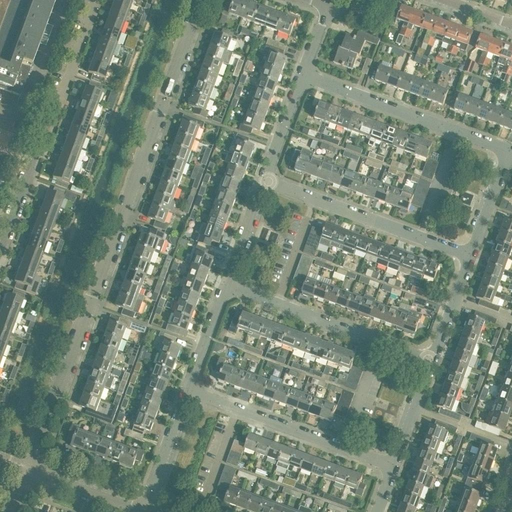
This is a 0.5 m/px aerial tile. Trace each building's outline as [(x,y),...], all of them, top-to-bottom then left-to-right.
[(0,0),(0,89),(20,97),(30,70),(26,68),(27,63),(32,65),(55,0),(0,0)] [(111,0),(110,4),(113,5),(129,11),(132,0),(111,0)] [(230,15),(241,19),(247,2),(240,0),(234,0),(232,5),(226,3),(222,15),(228,17),(229,14),(230,15)] [(252,23),(253,23),(259,7),(258,6),(247,2),(241,19),(252,23)] [(113,5),(108,16),(125,22),(129,11),(113,5)] [(254,23),(265,28),(271,11),(260,7),(259,7),(253,23),(254,24),(254,23)] [(400,35),(405,37),(414,12),(402,7),(400,12),(395,10),(390,23),(395,25),(397,20),(404,23),(400,35)] [(265,28),(277,32),(283,15),(282,15),(271,11),(265,28)] [(413,26),(421,29),(426,16),(414,12),(405,37),(409,39),(412,32),(411,31),(413,26)] [(283,15),(277,32),(288,36),(290,37),(296,20),(294,19),(294,20),(287,17),(284,16),(283,15)] [(108,16),(104,28),(120,34),(125,22),(108,16)] [(428,31),(426,37),(430,38),(432,33),(437,20),(426,16),(421,29),(428,31)] [(430,38),(428,46),(433,47),(435,41),(442,44),(442,43),(449,24),(437,20),(432,33),(430,38)] [(446,53),(451,54),(453,48),(461,29),(449,24),(442,43),(449,45),(446,53)] [(104,28),(100,39),(116,45),(120,34),(104,28)] [(453,48),(451,54),(456,56),(459,49),(466,52),(473,33),(461,29),(453,48)] [(215,35),(211,46),(227,52),(231,41),(232,40),(237,41),(239,36),(223,30),(221,36),(215,34),(215,35)] [(346,35),(341,49),(360,56),(365,42),(378,46),(380,40),(364,34),(364,35),(362,39),(362,40),(356,38),(355,37),(354,38),(346,35)] [(478,64),(483,66),(493,41),(488,39),(488,37),(484,35),(483,37),(481,36),(476,49),(483,52),(478,64)] [(428,46),(430,38),(426,37),(421,49),(426,50),(427,48),(428,46)] [(100,39),(96,50),(112,56),(116,45),(100,39)] [(266,45),(273,48),(275,42),(268,39),(266,45)] [(493,55),(500,58),(504,45),(493,41),(483,66),(488,68),(491,61),(493,55)] [(275,42),(273,48),(284,52),(286,46),(275,42)] [(266,66),(282,72),(287,59),(282,58),(284,52),(273,48),(266,45),(264,51),(270,53),(266,66)] [(502,73),(507,75),(511,61),(511,47),(504,45),(500,58),(498,64),(504,66),(502,73)] [(227,52),(211,46),(207,57),(206,58),(223,64),(223,63),(227,52)] [(360,56),(341,49),(339,48),(334,63),(342,66),(343,67),(352,70),(358,56),(360,56)] [(96,50),(92,61),(108,67),(112,56),(96,50)] [(206,59),(202,70),(219,76),(223,65),(223,64),(206,58),(206,59)] [(366,75),(367,75),(372,61),(367,59),(361,73),(362,74),(362,73),(366,75)] [(422,59),(420,64),(418,70),(424,72),(427,61),(422,59)] [(108,67),(92,61),(88,73),(92,75),(90,80),(102,84),(104,79),(108,67)] [(468,61),(465,71),(464,72),(471,74),(475,63),(468,61)] [(266,66),(261,78),(278,84),(282,72),(266,66)] [(375,81),(386,85),(391,71),(380,67),(375,81)] [(198,81),(198,82),(214,88),(215,87),(219,76),(202,70),(198,81)] [(386,85),(397,89),(403,75),(391,71),(386,85)] [(397,89),(409,93),(414,79),(403,75),(397,89)] [(261,78),(257,90),(273,96),(278,84),(261,78)] [(409,93),(420,97),(425,83),(414,79),(409,93)] [(86,87),(81,99),(97,105),(102,93),(99,92),(101,87),(89,82),(87,88),(86,87)] [(197,83),(193,94),(210,100),(214,89),(214,88),(198,82),(197,83)] [(420,97),(432,101),(437,87),(425,83),(420,97)] [(437,87),(432,101),(443,106),(448,92),(437,87)] [(257,90),(252,102),(269,108),(273,96),(257,90)] [(210,100),(193,94),(189,105),(189,106),(196,109),(194,114),(193,114),(206,119),(208,113),(206,112),(206,111),(210,100)] [(454,109),(465,114),(470,100),(459,95),(454,109)] [(81,99),(77,110),(93,116),(97,105),(81,99)] [(465,114),(477,118),(482,104),(470,100),(465,114)] [(252,102),(248,114),(265,119),(269,108),(252,102)] [(482,104),(477,118),(487,122),(492,108),(487,106),(487,103),(483,102),(482,104)] [(314,118),(326,122),(331,107),(320,103),(319,103),(314,118)] [(326,122),(337,127),(342,111),(331,107),(326,122)] [(487,122),(499,126),(504,112),(492,108),(487,122)] [(77,110),(73,121),(89,127),(93,116),(77,110)] [(337,127),(349,131),(354,116),(342,111),(337,127)] [(499,126),(511,130),(511,126),(511,114),(504,112),(499,126)] [(265,119),(248,114),(244,126),(241,125),(239,131),(251,135),(253,129),(260,132),(265,119)] [(349,131),(360,135),(365,120),(354,116),(349,131)] [(183,123),(179,134),(195,140),(199,129),(200,128),(203,129),(205,123),(193,118),(191,124),(183,122),(183,123)] [(368,145),(369,146),(377,124),(365,120),(360,135),(370,139),(368,145)] [(73,121),(69,133),(85,138),(89,127),(73,121)] [(376,141),(382,143),(388,128),(377,124),(369,146),(373,147),(376,141)] [(382,143),(394,147),(399,132),(388,128),(382,143)] [(394,147),(405,152),(410,136),(399,132),(394,147)] [(69,133),(65,144),(81,150),(85,138),(69,133)] [(175,145),(174,146),(191,152),(191,151),(195,140),(179,134),(175,145)] [(234,154),(250,159),(254,147),(247,145),(249,139),(237,134),(235,140),(238,141),(234,154)] [(405,152),(416,156),(422,141),(410,136),(405,152)] [(422,141),(416,156),(427,159),(426,160),(427,160),(428,159),(430,152),(433,144),(432,144),(422,141)] [(65,144),(61,155),(77,161),(81,150),(65,144)] [(174,147),(170,158),(186,164),(190,153),(191,153),(191,152),(174,146),(174,147)] [(295,171),(306,175),(313,156),(314,154),(302,149),(301,152),(296,150),(291,162),(297,164),(295,171)] [(439,163),(441,156),(430,152),(428,159),(439,163)] [(234,154),(229,166),(246,172),(250,159),(234,154)] [(61,155),(57,166),(73,172),(77,161),(61,155)] [(306,175),(318,179),(323,164),(325,159),(325,158),(320,156),(317,157),(313,156),(306,175)] [(166,169),(166,170),(182,176),(183,175),(182,175),(186,164),(170,158),(166,169)] [(318,179),(329,183),(335,168),(334,168),(336,163),(325,159),(323,164),(318,179)] [(428,159),(427,160),(425,165),(437,169),(439,163),(428,159)] [(425,165),(423,170),(435,175),(437,169),(425,165)] [(57,180),(55,185),(66,189),(68,184),(73,172),(57,166),(52,178),(57,180)] [(229,166),(225,178),(241,183),(246,172),(229,166)] [(329,183),(340,187),(346,172),(335,168),(329,183)] [(165,171),(161,182),(178,188),(182,177),(182,176),(166,170),(165,171)] [(421,177),(432,181),(435,175),(423,170),(423,172),(421,177)] [(340,187),(352,191),(357,176),(346,172),(340,187)] [(352,191),(363,196),(369,180),(357,176),(352,191)] [(225,178),(221,189),(220,190),(237,196),(241,183),(225,178)] [(363,196),(375,200),(380,185),(369,180),(363,196)] [(429,190),(431,184),(420,180),(418,184),(418,186),(429,190)] [(157,193),(157,194),(174,200),(174,199),(178,188),(161,182),(157,193)] [(375,200),(386,204),(391,189),(380,185),(375,200)] [(83,190),(72,186),(70,191),(81,195),(83,190)] [(418,186),(416,191),(415,192),(427,196),(429,190),(418,186)] [(402,193),(396,208),(407,212),(408,212),(411,205),(413,198),(415,192),(416,191),(404,187),(402,193)] [(219,195),(216,202),(232,207),(237,196),(220,190),(221,189),(217,188),(215,193),(219,195)] [(386,204),(396,208),(402,193),(391,189),(386,204)] [(43,203),(59,209),(64,197),(52,193),(47,191),(43,203)] [(74,201),(76,195),(66,191),(64,197),(74,201)] [(415,192),(413,198),(424,202),(427,196),(415,192)] [(157,195),(153,206),(169,212),(173,201),(174,200),(157,194),(157,195)] [(411,205),(422,209),(424,202),(413,198),(411,205)] [(216,202),(212,214),(228,220),(232,207),(216,202)] [(43,203),(39,214),(55,220),(59,209),(43,203)] [(169,212),(153,206),(149,217),(148,218),(156,221),(153,227),(165,231),(167,225),(165,225),(165,223),(169,212)] [(39,214),(35,226),(51,231),(55,220),(39,214)] [(212,214),(207,225),(224,231),(228,220),(212,214)] [(505,220),(501,231),(511,235),(511,221),(511,222),(505,219),(505,220)] [(219,244),(224,231),(207,225),(203,224),(198,236),(200,237),(198,243),(210,247),(212,241),(219,244)] [(331,249),(331,247),(338,229),(326,225),(324,232),(321,238),(319,244),(319,245),(331,249)] [(31,229),(29,236),(47,243),(51,231),(35,226),(34,229),(31,229)] [(312,228),(310,234),(321,238),(324,232),(312,228)] [(343,251),(344,247),(349,233),(338,229),(331,247),(343,251)] [(138,246),(155,252),(160,254),(165,242),(162,241),(164,235),(152,230),(150,236),(143,234),(142,235),(138,246)] [(511,235),(501,231),(497,242),(511,247),(511,235)] [(344,247),(356,251),(361,238),(349,233),(344,247)] [(310,234),(308,240),(319,244),(321,238),(310,234)] [(28,245),(27,248),(43,254),(47,243),(29,236),(26,244),(28,245)] [(365,260),(372,242),(361,238),(356,251),(366,255),(365,260)] [(308,240),(305,246),(317,251),(319,245),(319,244),(308,240)] [(365,260),(377,264),(383,246),(372,242),(365,260)] [(511,247),(497,242),(493,254),(508,259),(511,249),(511,247)] [(134,257),(134,258),(150,264),(151,263),(155,252),(138,246),(134,257)] [(193,265),(209,271),(214,259),(206,257),(209,251),(197,246),(195,252),(197,253),(193,265)] [(317,251),(305,246),(303,253),(314,257),(317,251)] [(377,264),(388,268),(395,250),(383,246),(377,264)] [(43,254),(27,248),(25,252),(23,251),(20,259),(23,259),(39,265),(43,254)] [(398,252),(395,250),(388,268),(399,272),(406,254),(404,254),(405,252),(404,251),(400,250),(399,250),(398,252)] [(399,272),(410,276),(417,258),(406,254),(399,272)] [(493,254),(489,265),(504,271),(508,259),(493,254)] [(302,256),(300,262),(311,266),(313,260),(302,256)] [(133,259),(129,270),(146,276),(150,265),(150,264),(134,258),(133,259)] [(417,258),(410,276),(409,281),(418,285),(420,280),(421,280),(423,276),(428,262),(417,258)] [(23,259),(19,270),(35,276),(39,265),(23,259)] [(343,267),(349,270),(351,264),(345,261),(343,267)] [(300,262),(297,268),(309,273),(311,266),(300,262)] [(439,267),(428,262),(423,276),(435,280),(439,267)] [(351,264),(349,270),(355,272),(357,266),(351,264)] [(193,265),(188,277),(205,283),(209,271),(193,265)] [(489,265),(484,276),(500,282),(503,276),(511,279),(511,273),(504,271),(489,265)] [(297,268),(295,275),(306,279),(309,273),(297,268)] [(16,283),(16,284),(14,288),(25,293),(27,287),(30,288),(35,276),(19,270),(14,282),(16,283)] [(125,281),(125,282),(142,288),(142,287),(146,276),(129,270),(125,281)] [(306,279),(295,275),(293,281),(304,285),(306,279)] [(484,276),(480,287),(496,293),(500,282),(484,276)] [(188,277),(184,290),(200,295),(205,283),(188,277)] [(388,284),(394,286),(396,280),(390,278),(388,284)] [(302,292),(314,297),(319,283),(306,279),(304,285),(302,292)] [(396,280),(394,286),(400,288),(402,282),(396,280)] [(125,283),(121,294),(143,302),(144,297),(139,295),(141,289),(142,288),(125,282),(124,283),(125,283)] [(314,297),(325,301),(330,287),(319,283),(314,297)] [(325,301),(336,305),(341,291),(330,287),(325,301)] [(496,293),(480,287),(476,298),(476,299),(480,300),(478,305),(498,313),(498,312),(500,308),(500,307),(492,304),(494,298),(504,301),(511,304),(511,301),(511,298),(506,297),(506,296),(496,293)] [(184,290),(180,302),(196,308),(200,295),(184,290)] [(25,295),(13,291),(11,296),(7,295),(2,306),(19,312),(23,300),(25,295)] [(336,305),(348,309),(352,296),(341,291),(336,305)] [(143,302),(121,294),(117,305),(116,305),(116,306),(123,309),(121,315),(133,319),(135,313),(138,314),(143,302)] [(348,309),(358,313),(363,300),(352,296),(348,309)] [(363,300),(358,313),(363,315),(362,316),(363,318),(367,319),(369,318),(369,317),(370,317),(375,304),(376,300),(365,296),(363,300)] [(413,304),(424,308),(427,301),(415,297),(413,302),(413,304)] [(180,302),(175,314),(192,320),(196,308),(180,302)] [(370,317),(381,321),(386,308),(375,304),(370,317)] [(2,306),(0,312),(0,318),(14,324),(19,312),(2,306)] [(381,321),(392,326),(398,309),(392,306),(391,310),(386,308),(381,321)] [(408,316),(410,313),(399,308),(398,309),(392,326),(397,327),(396,329),(397,330),(401,332),(402,331),(403,330),(408,316)] [(408,316),(403,330),(415,334),(420,320),(414,318),(415,313),(410,311),(410,313),(408,316)] [(470,316),(466,328),(480,334),(485,322),(487,316),(476,312),(474,318),(470,316)] [(247,336),(248,336),(254,318),(243,313),(240,320),(234,318),(229,332),(236,334),(238,329),(248,333),(247,336)] [(168,325),(166,331),(178,335),(180,329),(187,332),(192,320),(175,314),(171,326),(168,325)] [(487,316),(485,322),(495,326),(495,325),(496,321),(497,321),(497,320),(487,316)] [(0,318),(0,331),(10,335),(14,324),(0,318)] [(259,340),(260,337),(266,322),(254,318),(248,336),(259,340)] [(110,323),(106,334),(122,340),(126,329),(127,329),(127,328),(130,329),(132,323),(120,319),(118,325),(110,322),(110,323)] [(260,337),(271,341),(277,326),(266,322),(260,337)] [(271,341),(283,345),(288,330),(277,326),(271,341)] [(466,328),(461,339),(476,345),(480,334),(466,328)] [(283,345),(294,349),(299,334),(288,330),(283,345)] [(0,331),(0,343),(6,346),(10,335),(0,331)] [(161,353),(177,359),(181,347),(174,345),(176,339),(165,334),(165,335),(161,333),(159,337),(163,338),(160,346),(163,347),(161,353)] [(102,345),(101,346),(118,352),(119,351),(118,351),(122,340),(106,334),(102,345)] [(294,349),(305,354),(311,338),(310,338),(311,337),(310,336),(306,334),(305,335),(305,336),(299,334),(294,349)] [(305,354),(316,358),(322,342),(317,341),(317,339),(317,338),(313,337),(312,337),(311,338),(305,354)] [(461,339),(457,351),(472,356),(476,345),(461,339)] [(316,358),(328,362),(333,347),(333,346),(333,345),(333,344),(329,343),(327,343),(327,344),(322,342),(316,358)] [(243,350),(254,354),(255,349),(244,345),(243,350)] [(101,347),(97,358),(114,364),(118,353),(118,352),(101,346),(101,347)] [(328,362),(339,366),(344,351),(333,347),(328,362)] [(344,351),(339,366),(350,370),(350,371),(351,369),(353,363),(356,355),(344,351)] [(457,351),(453,362),(468,367),(472,356),(457,351)] [(161,353),(156,365),(173,371),(177,359),(161,353)] [(93,369),(93,370),(110,376),(110,375),(114,364),(97,358),(97,359),(98,359),(96,362),(95,362),(94,363),(96,363),(94,369),(93,369)] [(219,381),(230,385),(236,370),(224,366),(226,361),(220,359),(215,372),(221,374),(218,381),(219,381)] [(453,362),(449,373),(464,378),(468,367),(453,362)] [(353,363),(351,369),(362,373),(363,373),(362,372),(364,368),(365,367),(353,363)] [(156,365),(152,377),(168,383),(173,371),(156,365)] [(351,369),(350,371),(349,375),(360,379),(360,378),(362,374),(362,373),(351,369)] [(109,376),(110,376),(93,370),(92,371),(93,371),(89,382),(105,388),(111,390),(115,378),(109,376)] [(230,385),(241,389),(247,374),(236,370),(230,385)] [(449,373),(445,385),(460,390),(465,392),(469,380),(464,378),(449,373)] [(241,389),(252,393),(258,378),(247,374),(241,389)] [(349,375),(347,381),(358,385),(358,384),(360,380),(360,379),(349,375)] [(511,376),(508,375),(503,388),(511,391),(511,376)] [(152,377),(147,390),(164,395),(168,383),(152,377)] [(252,393),(264,398),(269,382),(258,378),(252,393)] [(122,381),(118,393),(123,395),(127,383),(122,381)] [(346,383),(344,387),(356,392),(356,390),(358,386),(358,385),(347,381),(346,383)] [(84,393),(84,394),(100,400),(105,388),(89,382),(85,393),(84,393)] [(264,398),(275,402),(280,386),(269,382),(264,398)] [(441,396),(456,401),(460,390),(445,385),(443,389),(442,388),(441,389),(439,394),(440,395),(441,396)] [(275,402),(286,406),(291,391),(280,386),(275,402)] [(501,393),(499,400),(511,405),(511,391),(503,388),(499,386),(497,391),(501,393)] [(147,390),(143,402),(159,408),(164,395),(147,390)] [(343,390),(341,395),(341,396),(352,401),(352,400),(354,396),(354,394),(343,390)] [(286,406),(297,410),(303,395),(291,391),(286,406)] [(113,405),(115,406),(118,407),(123,395),(118,393),(113,405)] [(100,400),(84,394),(84,395),(80,405),(79,406),(87,409),(85,415),(96,419),(99,420),(103,422),(105,416),(96,413),(97,411),(96,411),(100,400)] [(297,410),(309,414),(314,399),(303,395),(297,410)] [(341,396),(339,403),(350,407),(350,406),(352,402),(352,401),(341,396)] [(456,401),(441,396),(439,400),(438,400),(437,400),(435,405),(436,406),(437,407),(440,409),(438,414),(449,418),(451,413),(456,401)] [(309,414),(320,418),(325,403),(314,399),(309,414)] [(511,405),(499,400),(494,413),(509,419),(511,411),(511,410),(511,405)] [(143,402),(139,413),(155,419),(159,408),(143,402)] [(325,403),(320,418),(331,422),(331,423),(334,415),(336,409),(337,407),(336,407),(325,403)] [(339,403),(337,407),(336,409),(348,413),(348,412),(349,407),(350,407),(339,403)] [(118,407),(115,406),(111,418),(105,416),(103,422),(112,425),(118,407)] [(348,413),(336,409),(334,415),(345,419),(346,418),(347,413),(348,413)] [(155,419),(139,413),(132,432),(144,436),(146,430),(150,432),(155,419)] [(462,416),(451,413),(449,418),(460,422),(460,421),(461,417),(462,417),(462,416)] [(509,419),(494,413),(489,426),(487,426),(485,432),(498,437),(500,431),(504,432),(504,431),(507,424),(509,419)] [(445,431),(447,425),(436,421),(434,427),(430,425),(428,430),(427,430),(426,430),(424,435),(425,436),(426,437),(426,438),(440,443),(446,445),(449,437),(447,437),(448,432),(445,431)] [(475,428),(485,432),(487,426),(477,422),(477,423),(475,427),(475,428)] [(73,447),(84,451),(90,435),(79,431),(79,430),(78,430),(79,427),(73,425),(68,439),(74,441),(72,447),(73,447)] [(445,431),(448,432),(455,435),(456,434),(455,434),(457,430),(457,429),(447,425),(445,431)] [(124,435),(130,438),(132,432),(126,430),(124,435)] [(130,438),(142,442),(144,436),(132,432),(130,438)] [(480,450),(478,456),(494,461),(498,450),(492,448),(494,443),(471,434),(471,435),(470,439),(469,439),(469,440),(480,444),(478,449),(480,450)] [(95,455),(96,456),(102,439),(101,439),(90,435),(84,451),(95,455)] [(244,449),(255,453),(261,439),(249,435),(245,445),(244,449)] [(458,436),(454,448),(458,449),(462,437),(458,436)] [(426,438),(422,449),(436,454),(440,443),(426,438)] [(97,456),(108,460),(114,443),(103,439),(102,439),(96,456),(97,456)] [(260,455),(268,458),(273,444),(261,439),(255,453),(254,457),(258,459),(260,455)] [(234,441),(232,446),(243,451),(244,449),(245,445),(234,441)] [(119,464),(120,464),(126,448),(114,443),(108,460),(119,464)] [(268,458),(278,462),(279,462),(284,448),(273,444),(268,458)] [(232,446),(230,452),(241,456),(243,451),(232,446)] [(289,466),(290,466),(295,452),(293,451),(294,449),(289,447),(288,449),(284,448),(279,462),(278,462),(276,467),(287,471),(289,466)] [(126,448),(120,464),(121,465),(121,464),(124,465),(123,467),(131,469),(131,468),(132,469),(135,461),(140,463),(141,463),(145,452),(138,450),(138,452),(137,452),(126,448)] [(422,449),(417,461),(432,466),(436,454),(422,449)] [(230,452),(228,458),(239,462),(241,456),(230,452)] [(290,466),(301,470),(307,456),(295,452),(290,466)] [(301,470),(313,474),(318,460),(307,456),(301,470)] [(474,462),(472,467),(490,473),(494,461),(478,456),(477,456),(475,462),(474,462)] [(239,462),(228,458),(226,464),(237,468),(239,462)] [(313,474),(324,479),(329,465),(318,460),(313,474)] [(417,461),(413,471),(433,479),(434,478),(428,476),(432,466),(417,461)] [(324,479),(335,483),(340,469),(329,465),(324,479)] [(225,466),(223,472),(234,476),(236,471),(225,466)] [(468,478),(466,483),(481,488),(483,484),(485,485),(490,473),(472,467),(467,478),(468,478)] [(335,483),(346,487),(351,473),(340,469),(335,483)] [(413,471),(409,483),(424,488),(424,487),(429,489),(433,479),(413,471)] [(223,472),(221,478),(232,482),(234,476),(223,472)] [(355,495),(356,495),(362,497),(366,486),(360,484),(362,477),(351,473),(346,487),(357,491),(355,495)] [(221,478),(219,484),(230,488),(232,482),(221,478)] [(283,485),(294,489),(296,484),(285,480),(283,485)] [(409,483),(405,493),(420,499),(424,488),(409,483)] [(463,495),(461,501),(477,506),(481,495),(479,495),(481,488),(466,483),(464,489),(463,489),(461,494),(463,495)] [(230,488),(219,484),(217,489),(228,493),(230,488)] [(294,489),(306,493),(308,488),(296,484),(294,489)] [(225,503),(237,507),(242,492),(230,488),(228,493),(225,503)] [(237,507),(248,511),(254,496),(242,492),(237,507)] [(401,505),(416,510),(420,499),(405,493),(404,498),(402,497),(401,498),(400,503),(400,504),(401,505)] [(248,511),(250,511),(260,511),(265,500),(254,496),(248,511)] [(330,496),(328,501),(337,504),(339,499),(330,496)] [(260,511),(273,511),(276,505),(275,504),(265,500),(260,511)] [(273,511),(285,511),(287,509),(280,506),(282,501),(277,500),(275,504),(276,505),(273,511)] [(459,500),(455,511),(456,511),(475,511),(477,506),(461,501),(459,500)] [(341,506),(350,510),(352,504),(343,501),(341,506)] [(310,511),(311,511),(311,510),(305,508),(306,504),(301,503),(297,511),(310,511)]
